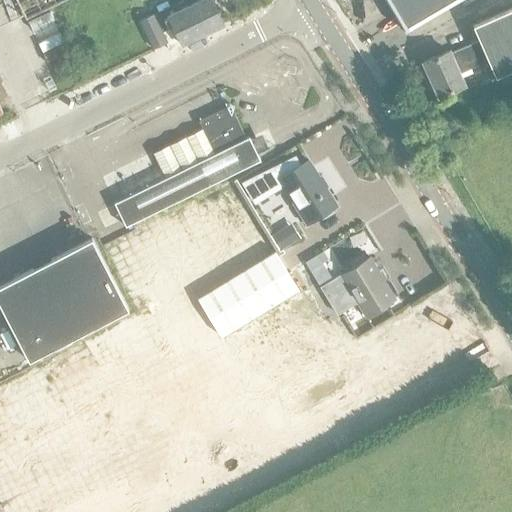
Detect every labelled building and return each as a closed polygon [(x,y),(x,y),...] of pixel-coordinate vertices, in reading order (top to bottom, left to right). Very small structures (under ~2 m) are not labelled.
[(16,0),(26,19),(65,0),(16,0)] [(211,0),(199,0),(168,15),(182,43),(223,23),(211,0)] [(386,0),(394,12),(396,11),(404,25),(402,26),(404,30),(408,28),(408,27),(454,0),(386,0)] [(449,50),(423,61),(438,95),(464,84),(456,66),(485,53),(495,77),(511,69),(511,5),(472,24),(479,40),(450,53),(449,50)] [(152,14),(140,20),(153,48),(166,42),(152,14)] [(230,105),(198,120),(201,126),(214,153),(166,177),(114,202),(120,215),(125,225),(260,160),(254,147),(249,136),(246,138),(230,105)] [(153,150),(166,177),(214,153),(201,126),(153,150)] [(294,156),(241,182),(253,203),(283,185),(306,223),(320,214),(322,217),(334,209),(332,206),(336,204),(308,160),(300,165),(294,156)] [(230,196),(125,248),(141,279),(251,225),(230,196)] [(280,230),(274,234),(281,246),(288,242),(280,230)] [(128,309),(91,238),(0,284),(0,304),(29,360),(128,309)] [(275,250),(197,297),(220,335),(298,288),(275,250)] [(329,277),(324,269),(316,256),(295,269),(303,281),(309,290),(329,277)] [(341,275),(320,287),(336,314),(357,301),(366,316),(395,298),(386,283),(370,257),(341,275)] [(294,313),(235,342),(281,439),(342,410),(294,313)] [(170,357),(9,439),(45,511),(110,511),(220,455),(170,357)]
